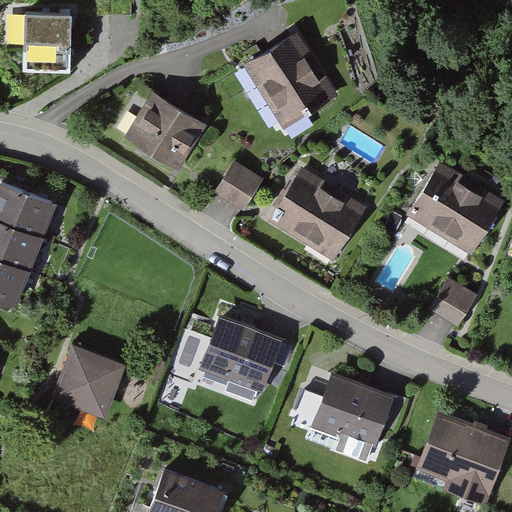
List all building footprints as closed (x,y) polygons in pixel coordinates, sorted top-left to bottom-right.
[(74,10),(22,8),(21,44),(25,44),(24,66),(72,67),(74,10)] [(302,16),(247,52),(287,113),(342,77),(302,16)] [(202,125),(147,92),(119,139),(174,172),(202,125)] [(501,203),(432,157),(398,208),(467,253),(501,203)] [(260,182),(230,163),(209,195),(240,214),(260,182)] [(363,209),(298,167),(265,219),(331,260),(363,209)] [(62,203),(0,181),(0,220),(50,237),(62,203)] [(44,236),(0,220),(0,259),(28,269),(32,271),(44,236)] [(0,259),(0,298),(16,304),(28,269),(0,259)] [(478,295),(449,278),(430,310),(458,327),(478,295)] [(278,337),(212,316),(193,373),(260,394),(278,337)] [(125,363),(74,341),(50,396),(105,417),(125,363)] [(389,393),(324,372),(307,426),(371,446),(389,393)] [(506,438),(432,413),(413,470),(487,495),(506,438)] [(207,511),(215,486),(155,469),(142,511),(207,511)]
